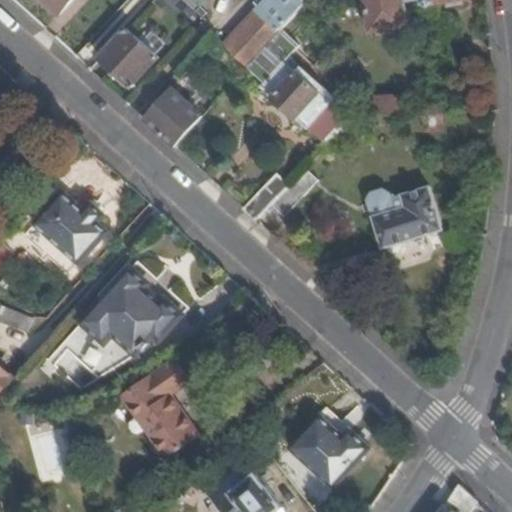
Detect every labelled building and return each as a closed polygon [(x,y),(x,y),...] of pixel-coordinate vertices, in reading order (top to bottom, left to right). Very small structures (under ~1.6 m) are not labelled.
[(45,0),(60,13),(71,0),(45,0)] [(303,4),(301,0),(257,0),(256,2),(283,27),(303,4)] [(364,0),(369,29),(405,24),(401,0),(364,0)] [(256,2),(220,41),(248,66),(283,27),(256,2)] [(284,29),(294,38),(308,23),(298,14),(284,29)] [(316,59),(325,52),(317,34),(311,20),(308,23),(294,38),(316,59)] [(130,27),(103,58),(134,85),(161,55),(130,27)] [(335,96),(302,66),(298,69),(286,59),(264,84),(310,125),(335,96)] [(29,94),(15,81),(0,96),(0,108),(10,116),(29,94)] [(149,120),(176,145),(203,115),(176,91),(149,120)] [(377,114),(399,113),(398,94),(376,96),(377,114)] [(293,182),(273,204),(286,216),(320,179),(306,167),(293,182)] [(273,204),(293,182),(280,170),(245,208),(258,220),(273,204)] [(443,226),(430,185),(393,197),(397,208),(375,215),(385,245),(443,226)] [(397,208),(393,197),(391,192),(384,188),(373,192),(369,199),(375,215),(397,208)] [(109,232),(65,193),(38,223),(81,262),(109,232)] [(274,206),(260,220),(272,231),(285,217),(274,206)] [(37,224),(27,235),(64,270),(75,259),(37,224)] [(0,303),(20,311),(25,296),(0,286),(0,276),(11,247),(0,242),(0,303)] [(161,339),(189,308),(137,260),(60,345),(100,379),(135,358),(144,347),(146,348),(150,345),(148,343),(157,334),(161,339)] [(218,339),(266,309),(255,299),(210,326),(218,339)] [(26,333),(32,319),(10,309),(4,324),(26,333)] [(188,380),(173,361),(151,378),(149,376),(120,397),(167,457),(198,433),(175,402),(170,405),(165,398),(188,380)] [(0,393),(14,378),(0,365),(0,393)] [(88,433),(73,410),(64,416),(75,441),(88,433)] [(341,433),(327,420),(296,454),(341,494),(378,453),(358,435),(349,443),(339,435),(341,433)] [(280,511),(287,507),(258,472),(254,475),(247,465),(226,483),(234,492),(232,495),(242,507),(236,511),(280,511)] [(473,511),(481,501),(462,483),(442,511),(473,511)]
